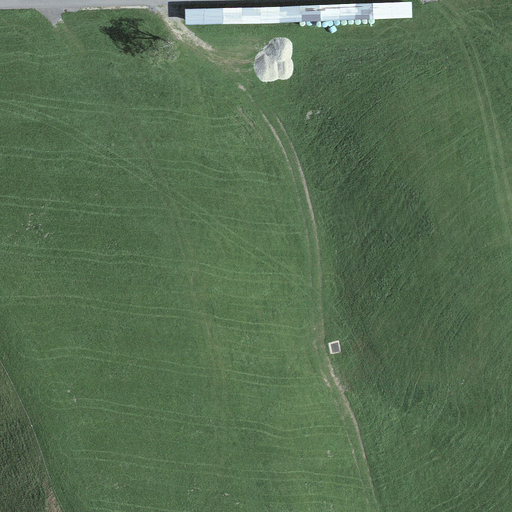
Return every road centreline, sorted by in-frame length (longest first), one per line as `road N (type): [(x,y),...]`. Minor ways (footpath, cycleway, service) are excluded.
road 1 (track): [(145,0),(255,99),(298,168),(322,271),(316,354),(352,395),(387,511)]
road 2 (track): [(0,1),(134,0)]
